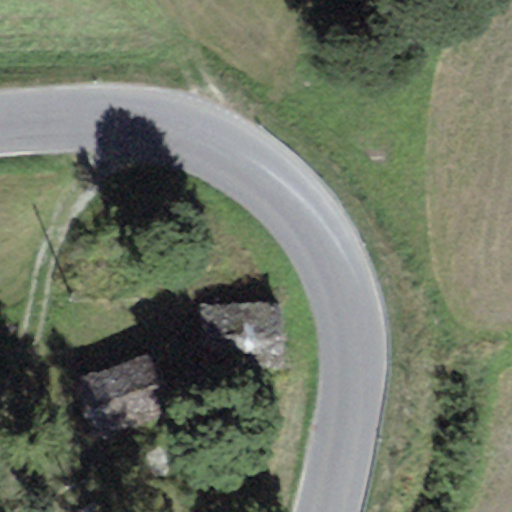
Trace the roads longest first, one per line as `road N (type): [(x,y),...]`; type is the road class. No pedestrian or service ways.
road 1 (tertiary): [(319,511),(341,387),(337,304),(312,232),(263,176),(204,142),(137,124),(0,127)]
road 2 (track): [(137,124),(62,223),(38,269),(0,396)]
